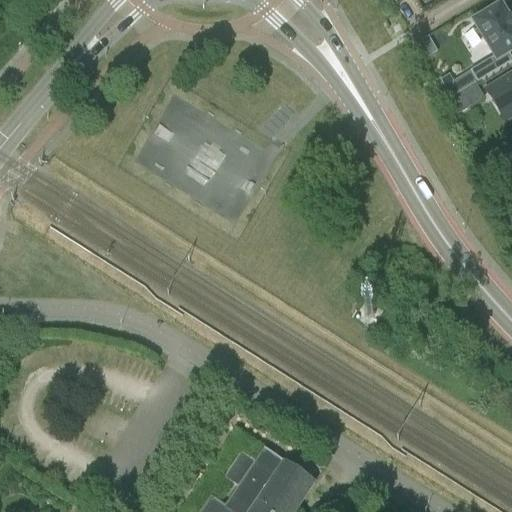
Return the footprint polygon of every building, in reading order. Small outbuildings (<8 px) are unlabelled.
[(491,29),(470,41),(481,58),(511,40),(507,31),(511,27),(511,7),(508,0),(485,0),(486,1),(479,5),(491,29)] [(440,82),(451,100),(460,94),(454,83),(449,76),(440,82)] [(511,111),(511,77),(492,90),(501,104),(506,101),(511,111)] [(475,86),(452,100),(461,114),(483,100),(475,86)] [(503,160),(496,150),(486,157),(493,167),(503,160)] [(297,511),(316,486),(265,451),(256,464),(242,454),(225,480),(239,490),(226,509),(211,499),(202,511),(297,511)]
